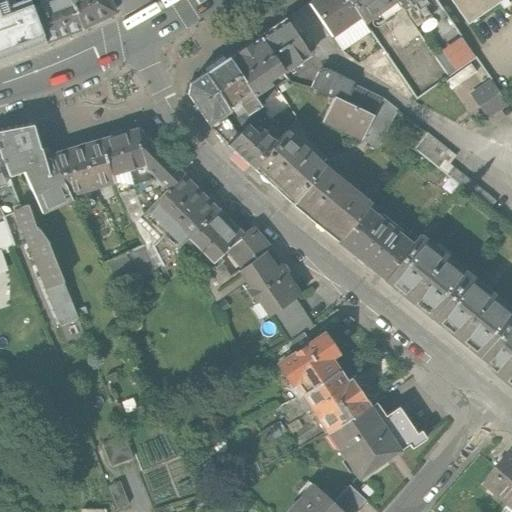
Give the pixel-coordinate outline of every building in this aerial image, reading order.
[(41,44),(44,43),(31,9),(27,0),(24,0),(14,4),(7,7),(3,0),(0,0),(0,59),(30,49),(41,44)] [(44,43),(81,29),(68,0),(54,0),(31,9),(44,43)] [(68,0),(81,29),(108,15),(111,9),(106,0),(68,0)] [(330,37),(359,17),(346,0),(311,0),(307,3),(330,37)] [(379,14),(396,2),(394,0),(346,0),(359,17),(364,24),(379,14)] [(460,37),(433,0),(408,0),(405,2),(404,0),(403,0),(398,4),(419,35),(433,55),(460,37)] [(450,0),(468,25),(504,0),(450,0)] [(398,4),(396,2),(379,14),(402,47),(419,35),(398,4)] [(284,20),(259,37),(280,69),(283,74),(309,56),(284,20)] [(264,79),(280,69),(259,37),(225,60),(249,96),(267,83),(264,79)] [(447,76),(474,58),(460,37),(433,55),(447,76)] [(255,105),(249,96),(225,60),(223,56),(199,72),(222,106),(232,99),(243,115),(255,105)] [(329,96),(368,116),(377,98),(315,67),(306,85),(329,96)] [(224,110),(222,106),(199,72),(184,82),(182,93),(203,124),(224,110)] [(505,102),(489,80),(469,94),(485,116),(505,102)] [(329,96),(317,119),(356,139),(368,116),(329,96)] [(393,111),(377,98),(368,116),(356,139),(375,148),(393,111)] [(224,141),(251,164),(268,144),(240,121),(224,141)] [(68,201),(68,196),(49,155),(41,158),(31,124),(0,129),(0,156),(2,163),(7,176),(21,173),(40,214),(68,201)] [(251,164),(296,202),(325,166),(281,129),(268,144),(251,164)] [(155,180),(167,190),(182,175),(136,130),(98,141),(108,176),(127,171),(143,167),(155,180)] [(425,132),(412,149),(488,208),(494,200),(448,163),(454,155),(425,132)] [(111,182),(108,176),(98,141),(49,155),(68,196),(111,182)] [(296,202),(340,241),(368,206),(372,203),(325,166),(296,202)] [(116,191),(131,186),(127,171),(108,176),(111,182),(116,191)] [(162,196),(184,241),(216,209),(182,175),(167,190),(162,196)] [(131,186),(116,191),(141,245),(145,253),(152,247),(164,270),(180,261),(175,251),(184,241),(162,196),(167,190),(155,180),(131,186)] [(340,241),(383,275),(411,241),(368,206),(340,241)] [(44,290),(62,283),(47,248),(35,229),(34,230),(26,207),(19,208),(11,213),(44,290)] [(243,236),(216,209),(184,241),(201,276),(225,252),(224,251),(243,236)] [(0,250),(12,246),(3,222),(0,223),(0,250)] [(252,228),(243,236),(224,251),(225,252),(241,269),(264,252),(269,249),(252,228)] [(383,275),(430,315),(465,274),(418,234),(411,241),(383,275)] [(141,245),(103,265),(114,287),(154,270),(145,253),(141,245)] [(275,268),(264,252),(241,269),(238,272),(257,300),(254,303),(264,318),(271,314),(294,299),(299,296),(286,275),(287,271),(283,266),(279,265),(275,268)] [(430,315),(477,354),(511,313),(465,274),(430,315)] [(76,319),(62,283),(44,290),(59,326),(76,319)] [(312,327),(294,299),(271,314),(289,342),(312,327)] [(477,354),(511,383),(511,313),(477,354)] [(280,361),(302,393),(338,369),(330,357),(339,352),(325,331),(280,361)] [(346,381),(338,369),(302,393),(327,432),(369,405),(351,378),(346,381)] [(327,432),(357,478),(409,444),(412,448),(428,437),(422,429),(417,433),(399,407),(379,420),(369,405),(327,432)] [(124,436),(101,445),(110,467),(132,459),(124,436)] [(511,499),(511,451),(510,449),(482,482),(508,504),(509,503),(511,499)] [(107,486),(116,509),(128,504),(118,482),(107,486)] [(350,485),(332,504),(340,511),(355,511),(367,501),(350,485)] [(314,487),(290,511),(340,511),(332,504),(314,487)]
